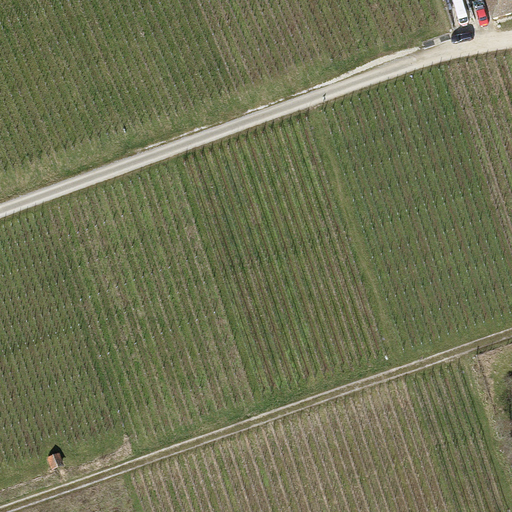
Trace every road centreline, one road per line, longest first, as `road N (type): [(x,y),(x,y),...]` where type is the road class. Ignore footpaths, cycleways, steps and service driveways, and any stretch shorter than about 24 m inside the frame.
road 1 (track): [(0,510),(407,369)]
road 2 (track): [(0,211),(312,97)]
road 3 (track): [(312,97),(473,44),(511,39)]
